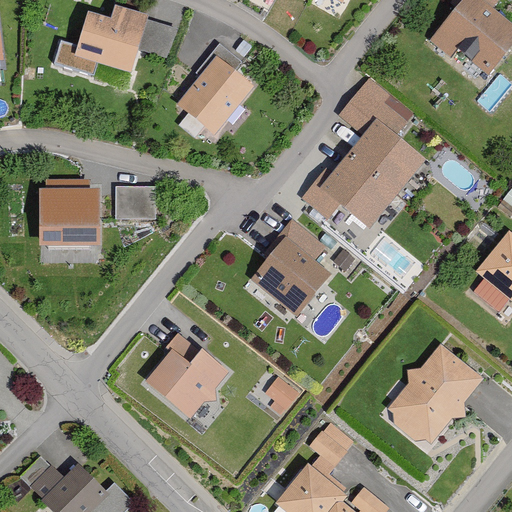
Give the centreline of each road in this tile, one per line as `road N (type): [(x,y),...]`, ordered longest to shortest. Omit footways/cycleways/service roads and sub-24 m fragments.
road 1 (residential): [(247,197),(211,224),(72,390)]
road 2 (residential): [(247,197),(204,176),(64,142),(0,141)]
road 3 (residential): [(193,511),(72,390)]
road 4 (residential): [(335,88),(235,16),(199,0)]
road 5 (residential): [(335,88),(323,118),(278,175),(247,197)]
